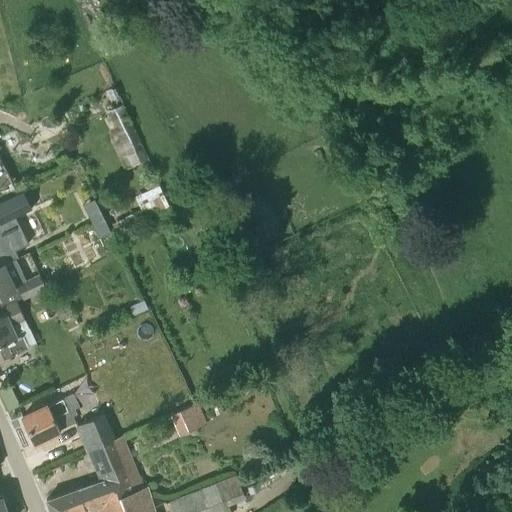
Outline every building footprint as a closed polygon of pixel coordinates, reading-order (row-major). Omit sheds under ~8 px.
[(124,170),(147,158),(120,99),(115,101),(117,106),(108,111),(115,126),(109,129),(114,137),(110,139),(124,170)] [(0,186),(13,180),(0,153),(0,186)] [(24,192),(0,203),(0,222),(1,225),(18,217),(33,211),(24,192)] [(0,263),(5,261),(19,254),(18,251),(31,244),(18,217),(1,225),(0,225),(0,263)] [(0,294),(16,287),(5,261),(0,263),(0,294)] [(22,296),(44,286),(39,275),(17,285),(22,296)] [(29,328),(16,299),(3,304),(7,313),(0,315),(0,358),(11,354),(5,341),(16,336),(13,331),(18,329),(26,347),(36,342),(30,328),(29,328)] [(0,389),(4,398),(12,394),(8,385),(0,388),(0,389)] [(35,443),(61,431),(60,428),(76,422),(73,416),(77,413),(76,408),(79,406),(74,392),(48,403),(23,415),(30,432),(29,433),(32,441),(34,440),(35,443)] [(86,450),(87,450),(116,438),(116,437),(105,412),(76,425),(86,450)] [(122,434),(116,437),(116,438),(87,450),(100,480),(47,498),(51,511),(75,511),(98,502),(137,487),(143,485),(122,434)] [(154,511),(190,511),(243,492),(236,474),(167,501),(149,496),(154,511)] [(154,511),(149,496),(147,485),(144,486),(143,485),(137,487),(98,502),(75,511),(154,511)] [(243,492),(190,511),(231,511),(228,504),(245,497),(243,492)]
